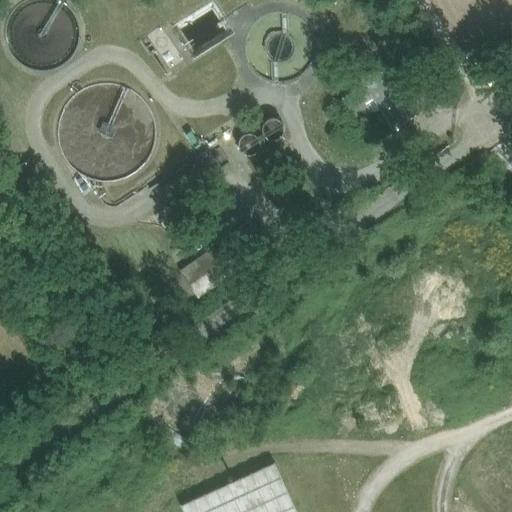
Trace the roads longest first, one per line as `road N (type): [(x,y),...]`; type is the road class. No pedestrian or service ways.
road 1 (unclassified): [(0,477),(501,128)]
road 2 (track): [(420,0),(501,128)]
road 3 (track): [(511,417),(477,432),(461,457),(456,511)]
